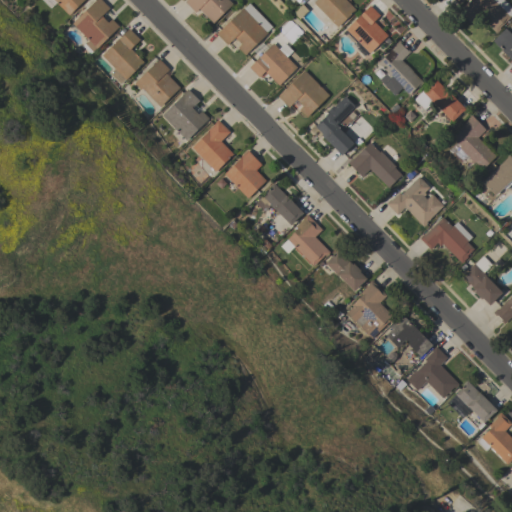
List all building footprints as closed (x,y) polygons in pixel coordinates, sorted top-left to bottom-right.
[(83,0),(68,15),(53,0),(83,0)] [(71,23),(94,0),(101,0),(109,8),(101,15),(107,22),(111,18),(118,26),(97,48),(96,47),(90,53),(82,46),(88,40),(71,23)] [(184,2),(186,0),(228,0),(232,3),(212,23),(198,8),(194,12),(184,2)] [(313,2),(315,0),(345,0),(355,10),(336,27),(313,2)] [(499,27),(500,28),(495,33),(480,17),(472,24),(458,9),(462,4),(463,6),(469,0),(503,0),(511,9),(511,13),(509,16),(509,17),(499,27)] [(216,34),(242,7),(243,8),(248,3),(271,26),(266,32),(244,54),(237,47),(240,44),(234,37),(226,44),(216,34)] [(369,53),(345,29),(369,5),(379,15),(372,21),(387,35),(369,53)] [(302,32),(292,43),(278,31),(289,19),(302,32)] [(101,55),(128,28),(138,39),(129,48),(143,62),(125,80),(124,79),(119,84),(108,73),(113,68),(101,55)] [(511,61),(492,41),(504,28),(511,36),(511,61)] [(422,82),(417,87),(416,86),(408,94),(401,87),(393,95),(379,80),(386,72),(377,62),(395,45),(394,44),(398,40),(400,42),(399,43),(405,49),(406,48),(409,51),(400,60),(404,64),(405,63),(412,71),(411,71),(422,82)] [(272,43),(278,49),(284,42),(292,51),(286,57),(296,67),(278,85),(264,71),(258,77),(248,67),(272,43)] [(133,83),(158,58),(169,69),(165,73),(179,87),(159,106),(141,88),(140,89),(133,83)] [(303,70),(328,95),(306,117),(298,109),(302,106),(295,99),(288,107),(277,96),(303,70)] [(426,81),(432,76),(447,91),(465,109),(462,111),(461,111),(451,121),(450,120),(446,124),(438,116),(443,112),(436,105),(435,106),(431,101),(423,110),(412,99),(421,89),(424,92),(430,85),(426,81)] [(185,140),(161,115),(183,94),(182,93),(187,88),(198,100),(191,107),(197,114),(201,110),(208,118),(185,140)] [(341,155),(320,135),(321,133),(314,126),(326,114),(339,127),(338,128),(353,142),(341,155)] [(471,115),(485,129),(476,137),(495,156),(481,169),(474,162),(467,169),(448,150),(456,143),(450,136),(469,118),(468,117),(471,115)] [(214,171),(191,147),(208,130),(207,129),(217,119),(229,132),(220,141),(232,154),(214,171)] [(369,142),(378,152),(379,150),(394,166),(393,167),(400,174),(387,187),(367,167),(359,175),(347,162),(349,160),(350,160),(369,142)] [(247,198),(223,173),(240,156),(247,150),(261,164),(255,170),(265,180),(247,198)] [(481,181),(509,155),(511,158),(511,191),(511,190),(511,189),(511,187),(510,185),(504,190),(502,188),(494,195),(481,181)] [(418,176),(428,187),(423,192),(425,194),(423,196),(437,210),(425,222),(426,223),(423,227),(403,207),(396,214),(385,203),(389,199),(390,200),(398,192),(400,194),(418,176)] [(290,225),(274,209),(274,210),(267,203),(261,209),(255,202),(271,187),(270,186),(273,183),(285,195),(285,194),(303,213),(300,215),(290,225)] [(312,266),(293,246),(287,252),(280,245),(286,239),(291,234),(290,234),(295,229),(296,229),(294,227),(302,219),(301,218),(306,213),(321,229),(314,236),(328,252),(324,256),(324,255),(312,266)] [(460,263),(442,243),(439,245),(436,242),(429,249),(418,238),(422,234),(423,234),(442,217),(451,226),(456,221),(471,237),(466,242),(473,248),(466,255),(467,257),(460,263)] [(365,278),(353,291),(337,275),(337,276),(324,263),(331,256),(330,255),(336,249),(351,264),(352,263),(359,270),(358,271),(365,278)] [(501,292),(489,305),(482,298),(480,299),(473,292),(474,291),(471,288),(472,287),(460,275),(465,270),(466,270),(473,263),(484,274),(484,275),(501,292)] [(371,338),(359,326),(366,320),(360,315),(354,321),(345,312),(352,306),(350,305),(361,295),(359,293),(368,284),(367,283),(370,279),(386,295),(378,302),(393,318),(389,322),(388,321),(371,338)] [(511,315),(503,324),(500,320),(501,319),(496,314),(495,316),(492,312),(495,309),(496,310),(511,294),(511,315)] [(431,345),(420,357),(403,340),(396,347),(384,335),(391,329),(388,327),(401,314),(431,345)] [(442,398),(423,379),(414,388),(406,380),(425,361),(423,359),(432,351),(431,350),(435,346),(446,358),(439,364),(458,384),(454,388),(453,387),(442,398)] [(461,387),(460,386),(466,380),(496,410),(494,412),(493,412),(483,423),(467,407),(466,407),(453,394),(461,387)] [(511,458),(506,464),(480,437),(490,427),(488,425),(496,417),(495,416),(499,412),(511,423),(504,430),(511,438),(511,458)]
